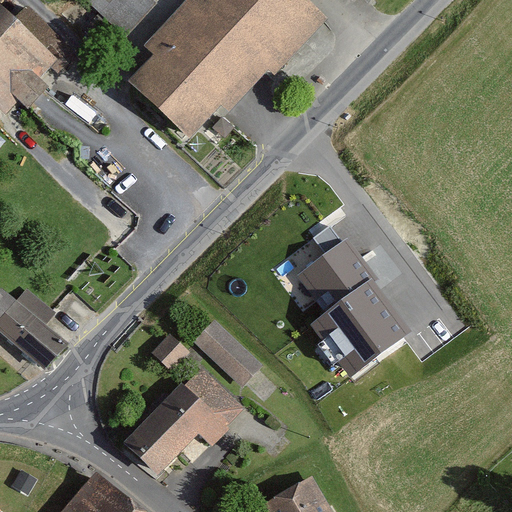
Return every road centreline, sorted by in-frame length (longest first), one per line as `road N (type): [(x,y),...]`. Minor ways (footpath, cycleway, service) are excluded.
road 1 (tertiary): [(438,0),(43,409)]
road 2 (unclassified): [(43,409),(172,511)]
